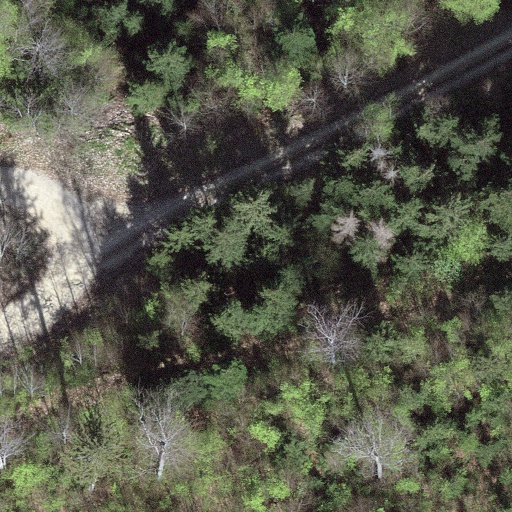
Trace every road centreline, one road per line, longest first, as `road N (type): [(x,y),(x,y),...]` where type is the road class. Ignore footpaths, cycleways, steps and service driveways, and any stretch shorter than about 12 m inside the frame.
road 1 (track): [(0,320),(170,215),(511,32)]
road 2 (track): [(0,207),(170,215)]
